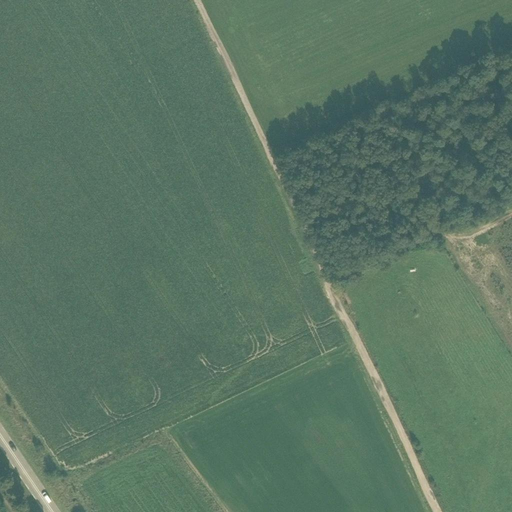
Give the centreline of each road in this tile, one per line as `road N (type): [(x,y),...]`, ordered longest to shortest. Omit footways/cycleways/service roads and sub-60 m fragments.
road 1 (track): [(196,0),(437,511)]
road 2 (track): [(511,44),(271,156)]
road 3 (track): [(327,278),(430,234),(470,235),(511,214)]
